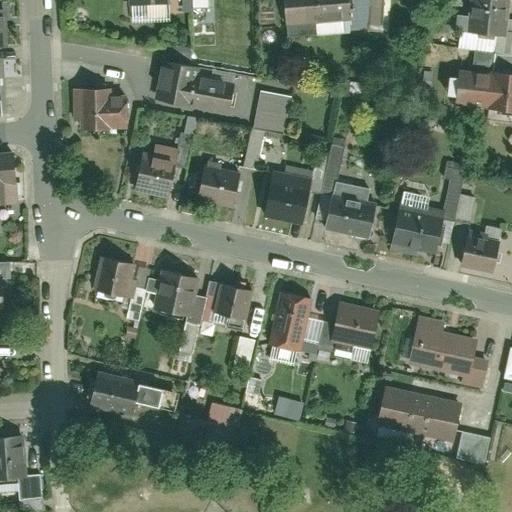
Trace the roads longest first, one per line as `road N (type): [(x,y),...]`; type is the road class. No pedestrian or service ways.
road 1 (residential): [(52,212),(511,305)]
road 2 (residential): [(0,413),(59,407),(52,212)]
road 3 (residential): [(47,130),(43,0)]
